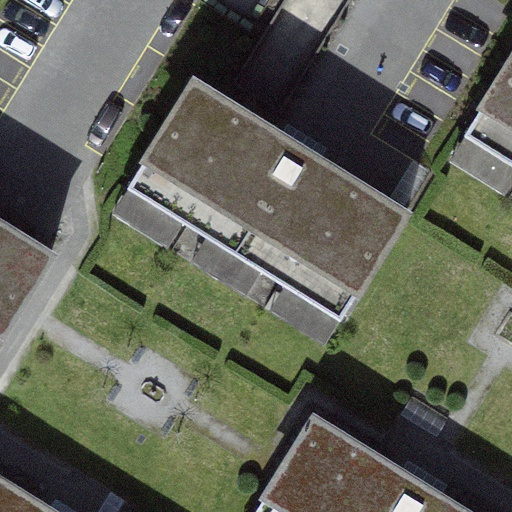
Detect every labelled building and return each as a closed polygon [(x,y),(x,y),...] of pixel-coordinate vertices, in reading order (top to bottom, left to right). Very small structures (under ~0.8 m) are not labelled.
[(511,160),(511,52),(465,132),(511,160)] [(350,309),(407,212),(293,145),(188,83),(132,180),(350,309)] [(0,305),(36,245),(0,223),(0,305)] [(457,511),(402,479),(300,419),(245,511),(457,511)] [(0,511),(26,511),(0,496),(0,511)]
